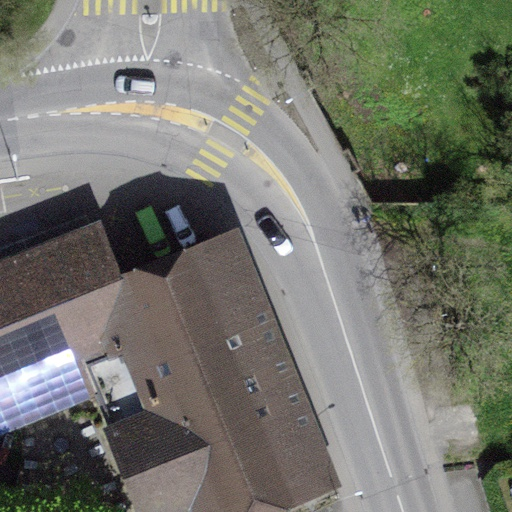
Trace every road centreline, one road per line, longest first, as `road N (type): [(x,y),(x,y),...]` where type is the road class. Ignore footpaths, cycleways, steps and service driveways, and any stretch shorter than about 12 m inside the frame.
road 1 (secondary): [(147,108),(226,134),(294,203),(403,511)]
road 2 (secondary): [(147,108),(0,119)]
